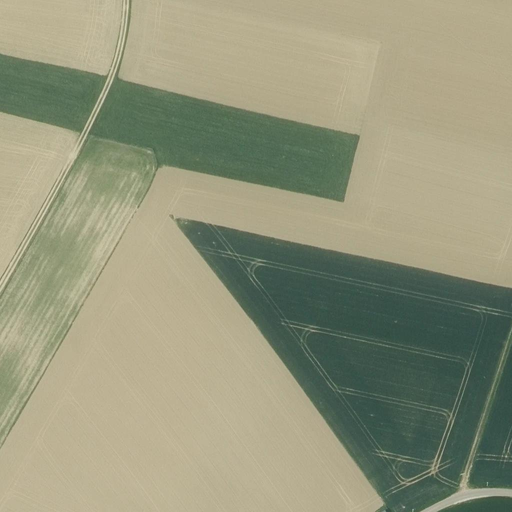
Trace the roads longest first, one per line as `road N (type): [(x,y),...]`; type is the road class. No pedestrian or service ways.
road 1 (track): [(0,286),(99,106),(121,43),(125,0)]
road 2 (track): [(511,327),(463,500)]
